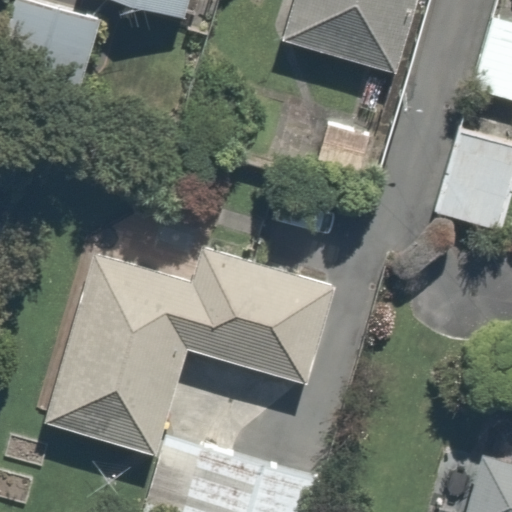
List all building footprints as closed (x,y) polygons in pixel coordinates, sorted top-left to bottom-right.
[(93,18),(32,0),(0,0),(0,66),(73,88),(93,18)] [(402,0),(278,0),(270,27),(382,63),(402,0)] [(511,102),(511,99),(511,16),(479,7),(456,86),(511,102)] [(511,162),(511,131),(447,112),(418,209),(492,231),(511,162)] [(186,275),(82,243),(28,417),(134,449),(168,339),(301,380),(332,280),(197,238),(186,275)] [(511,511),(511,423),(503,458),(463,448),(446,511),(511,511)] [(301,511),(312,471),(151,430),(131,508),(146,511),(301,511)]
